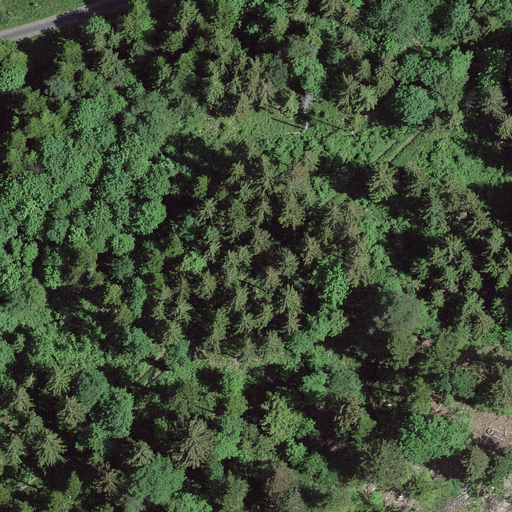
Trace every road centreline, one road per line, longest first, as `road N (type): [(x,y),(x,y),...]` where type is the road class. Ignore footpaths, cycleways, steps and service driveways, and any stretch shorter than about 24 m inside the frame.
road 1 (track): [(511,38),(2,511)]
road 2 (unclassified): [(126,0),(0,42)]
